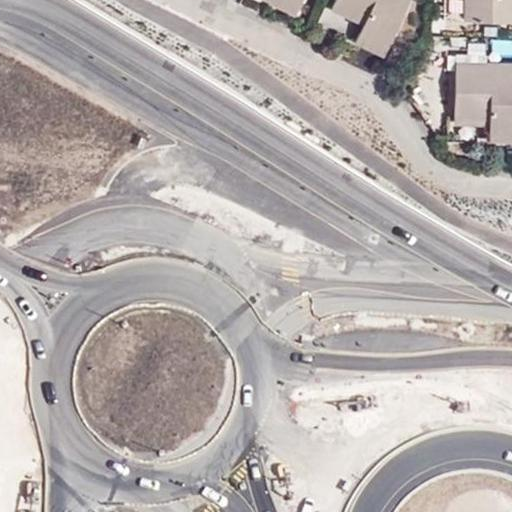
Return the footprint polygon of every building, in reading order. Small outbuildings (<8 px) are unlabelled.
[(299,0),(273,0),(295,10),(299,0)] [(335,0),(332,6),(362,20),(353,38),(383,52),(407,0),(335,0)] [(444,0),(444,16),(466,16),(466,0),(444,0)] [(511,0),(466,0),(466,16),(511,17),(511,0)] [(454,44),(455,60),(485,61),(485,53),(485,46),(454,44)] [(485,61),(455,60),(454,108),(491,109),(490,116),(489,131),(511,131),(511,54),(485,53),(485,61)] [(491,109),(454,108),(453,115),(490,116),(491,109)]
